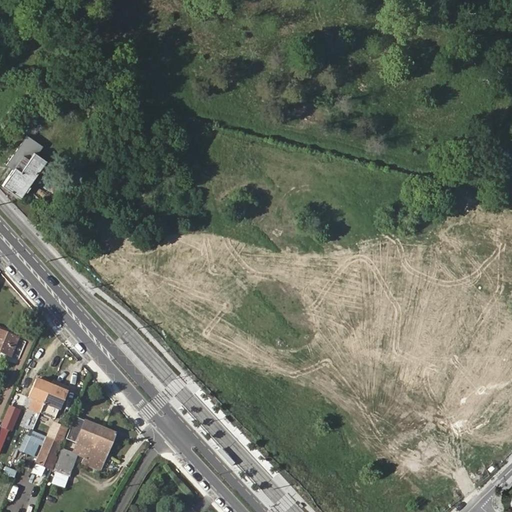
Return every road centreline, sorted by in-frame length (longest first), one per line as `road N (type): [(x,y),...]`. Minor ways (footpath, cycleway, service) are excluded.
road 1 (tertiary): [(262,511),(14,251)]
road 2 (tertiary): [(14,251),(241,511)]
